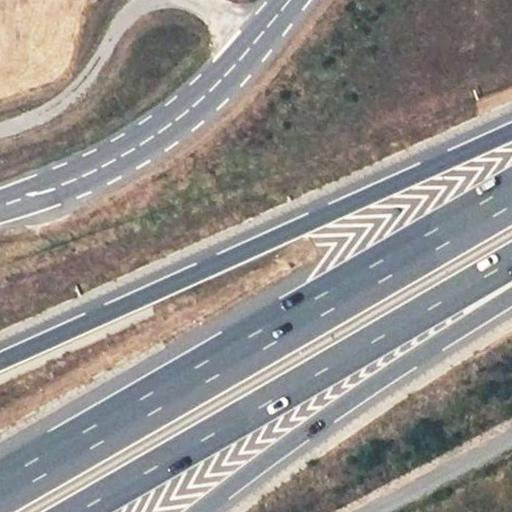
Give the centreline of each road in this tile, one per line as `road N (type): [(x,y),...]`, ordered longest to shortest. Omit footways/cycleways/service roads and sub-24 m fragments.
road 1 (motorway): [(511,191),(0,480)]
road 2 (motorway): [(511,127),(0,360)]
road 3 (motorway): [(83,511),(511,255)]
road 4 (motorway): [(201,511),(511,287)]
road 5 (tertiary): [(0,209),(95,179),(148,149),(228,85),(302,0)]
road 6 (track): [(149,0),(119,24),(98,76),(75,100),(0,130)]
road 7 (unclassified): [(346,511),(511,432)]
